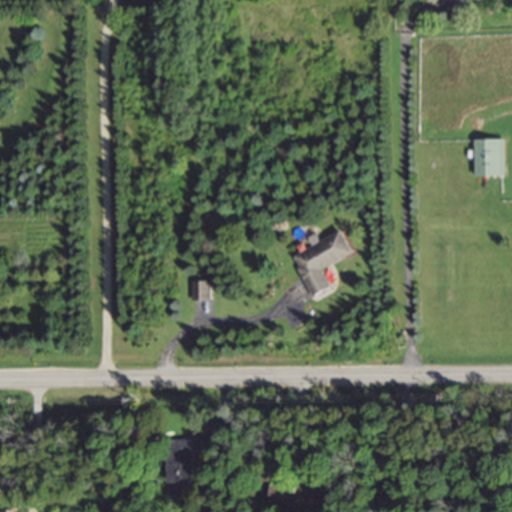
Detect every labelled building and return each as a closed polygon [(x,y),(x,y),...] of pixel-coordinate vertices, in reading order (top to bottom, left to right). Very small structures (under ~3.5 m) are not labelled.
[(508,141),(476,141),(476,177),(508,177),(508,141)] [(355,256),(345,234),(295,257),(314,299),(334,289),(325,270),(355,256)] [(193,283),(193,303),(212,303),(212,283),(193,283)] [(196,442),(170,442),(170,484),(196,484),(196,442)] [(271,485),(271,510),(327,510),(327,485),(271,485)]
